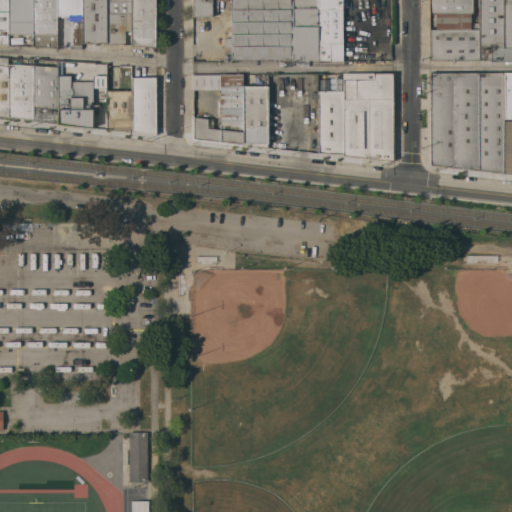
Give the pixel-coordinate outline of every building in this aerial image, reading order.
[(8,0),(8,35),(7,35),(7,45),(0,44),(0,0),(8,0)] [(33,0),(33,46),(32,34),(8,35),(8,0),(33,0)] [(57,0),(58,46),(57,46),(57,47),(33,46),(33,0),(57,0)] [(82,0),(82,25),(81,43),(81,49),(63,48),(63,46),(58,46),(57,0),(82,0)] [(107,0),(107,44),(106,44),(106,43),(81,43),(82,25),(82,0),(107,0)] [(131,0),(131,45),(131,30),(124,31),(125,44),(107,44),(107,0),(131,0)] [(155,0),(155,47),(131,45),(131,0),(155,0)] [(205,16),(205,18),(202,18),(202,16),(193,16),(193,0),(211,0),(211,16),(205,16)] [(293,0),(293,60),(292,60),(292,59),(231,59),(231,62),(223,62),(223,55),(230,55),(230,46),(224,46),(224,38),(231,38),(230,0),(293,0)] [(318,0),(318,61),(317,61),(317,60),(293,60),(293,0),(318,0)] [(318,0),(342,0),(342,61),(330,61),(318,61),(318,0)] [(479,0),(479,60),(430,60),(430,29),(435,29),(435,14),(430,14),(430,0),(472,0),(472,14),(470,14),(470,29),(479,29),(478,0),(479,0)] [(503,0),(504,61),(492,61),(492,60),(479,60),(479,0),(503,0)] [(511,0),(511,61),(504,61),(503,0),(511,0)] [(0,115),(0,57),(7,57),(8,64),(9,117),(0,115)] [(57,61),(78,63),(78,75),(92,75),(92,104),(99,104),(99,114),(91,114),(91,127),(58,123),(57,66),(57,61)] [(33,120),(9,117),(8,64),(32,65),(33,120)] [(57,66),(58,123),(33,120),(32,65),(57,66)] [(343,74),(342,74),(342,73),(392,73),(393,161),(343,156),(343,74)] [(504,119),(503,119),(503,121),(504,121),(504,172),(480,170),(479,74),(504,73),(504,119)] [(342,155),(342,154),(319,152),(318,91),(325,91),(325,89),(331,90),(334,89),(334,91),(342,91),(342,74),(343,74),(343,156),(342,155)] [(430,165),(430,74),(479,74),(480,170),(430,165)] [(107,88),(107,75),(94,75),(94,88),(107,88)] [(243,144),(242,144),(242,145),(192,139),(191,118),(193,118),(193,117),(213,119),(212,128),(220,129),(220,75),(242,75),(242,86),(243,86),(243,144)] [(254,86),(254,75),(267,75),(267,86),(267,143),(266,143),(266,147),(243,144),(243,86),(254,86)] [(131,127),(131,129),(113,129),(113,127),(107,127),(107,90),(122,90),(122,83),(132,83),(132,77),(156,77),(156,134),(132,131),(132,127),(131,127)] [(128,432),(147,432),(147,482),(128,482),(128,432)] [(146,511),(146,501),(130,501),(129,511),(146,511)]
